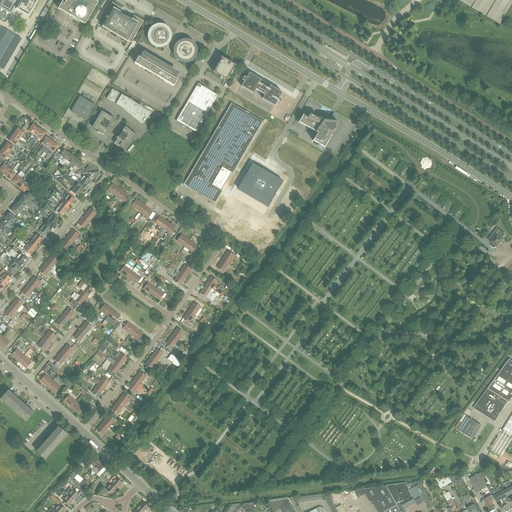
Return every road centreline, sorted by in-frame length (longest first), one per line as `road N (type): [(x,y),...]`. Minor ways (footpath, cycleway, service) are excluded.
road 1 (residential): [(170,317),(214,256),(213,245),(110,169)]
road 2 (unclassified): [(511,197),(337,91)]
road 3 (primary): [(346,76),(511,178)]
road 4 (unclassified): [(337,91),(181,0)]
road 5 (residential): [(0,303),(110,169)]
road 6 (primary): [(511,153),(381,73)]
road 7 (primary): [(223,0),(346,76)]
road 8 (residential): [(82,431),(170,317)]
road 9 (primary): [(381,73),(263,0)]
road 10 (residential): [(26,382),(114,277)]
road 11 (residential): [(110,169),(10,98)]
